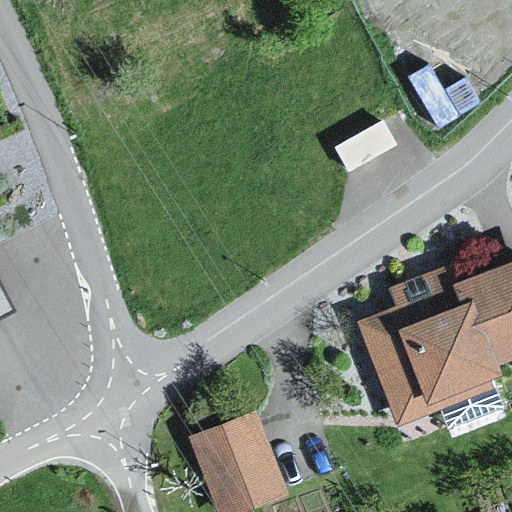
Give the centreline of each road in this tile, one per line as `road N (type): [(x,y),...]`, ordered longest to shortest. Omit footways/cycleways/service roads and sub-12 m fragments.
road 1 (residential): [(511,121),(127,412)]
road 2 (residential): [(0,12),(127,412)]
road 3 (residential): [(127,412),(0,477)]
